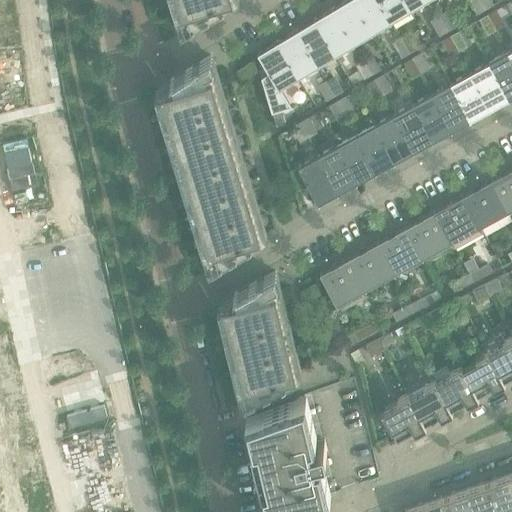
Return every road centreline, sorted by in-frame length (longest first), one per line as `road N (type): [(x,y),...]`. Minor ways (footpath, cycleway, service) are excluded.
road 1 (residential): [(176,301),(511,119)]
road 2 (residential): [(0,237),(71,511)]
road 3 (residential): [(123,80),(176,301)]
road 4 (residential): [(176,301),(228,511)]
road 5 (residential): [(123,80),(260,0)]
